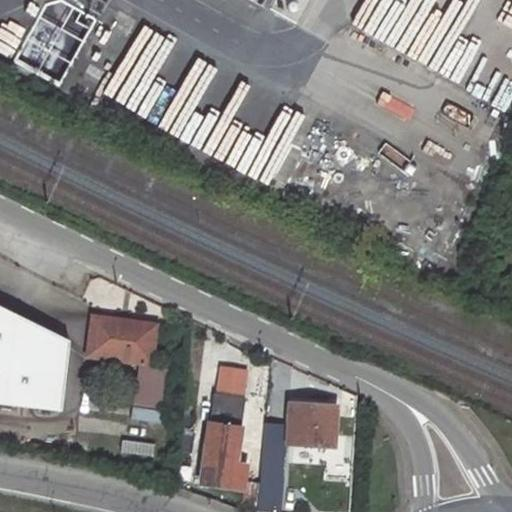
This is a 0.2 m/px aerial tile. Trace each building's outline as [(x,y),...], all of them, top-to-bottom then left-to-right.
[(66,336),(0,301),(0,402),(61,412),(66,336)] [(156,327),(94,319),(88,357),(139,364),(135,407),(166,411),(169,368),(151,366),(156,327)] [(236,375),(221,373),(218,397),(213,396),(200,488),(232,493),(234,475),(227,474),(232,439),(239,440),(244,401),(233,400),(236,375)] [(288,424),(287,444),(289,444),(332,447),(334,407),(289,404),(288,424)] [(287,444),(288,424),(267,422),(259,511),(278,511),(284,444),(287,444)] [(227,474),(234,475),(239,440),(232,439),(227,474)] [(258,511),(261,483),(247,482),(245,511),(258,511)]
